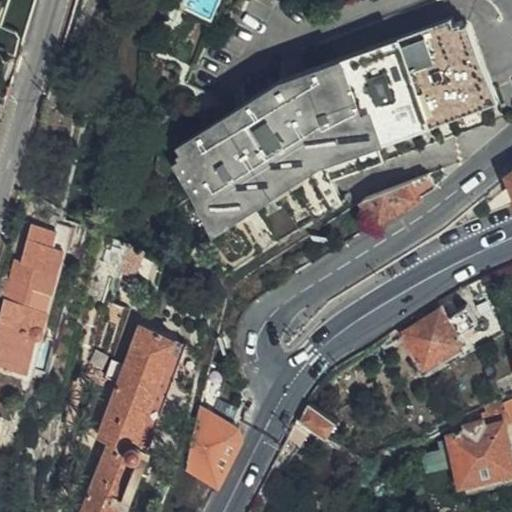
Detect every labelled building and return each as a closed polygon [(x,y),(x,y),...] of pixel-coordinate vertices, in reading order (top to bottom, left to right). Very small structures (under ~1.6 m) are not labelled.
[(0,57),(6,59),(8,45),(13,42),(17,38),(18,33),(16,27),(11,25),(12,15),(0,13),(0,57)] [(322,65),(309,70),(311,79),(290,87),(283,81),(204,134),(206,137),(208,142),(195,150),(192,146),(184,152),(185,155),(180,160),(221,220),(319,158),(332,185),(501,121),(462,21),(438,31),(436,26),(430,28),(432,33),(381,52),(379,46),(373,49),(376,55),(327,74),(322,65)] [(6,59),(0,57),(0,81),(11,83),(17,60),(6,59)] [(311,79),(309,70),(286,79),(283,81),(290,87),(311,79)] [(206,137),(192,146),(195,150),(208,142),(206,137)] [(378,224),(437,186),(430,176),(374,197),(362,204),(378,224)] [(492,198),(502,223),(511,218),(511,206),(506,192),(492,198)] [(470,208),(481,233),(481,232),(494,226),(483,202),(470,208)] [(0,310),(0,367),(15,371),(18,357),(31,360),(37,339),(41,337),(43,334),(41,329),(45,312),(24,306),(28,288),(36,290),(42,271),(55,275),(62,250),(49,246),(54,230),(29,222),(18,263),(13,262),(7,283),(14,285),(9,301),(3,299),(0,310)] [(132,283),(139,255),(99,244),(89,280),(113,287),(114,279),(132,283)] [(49,294),(55,275),(42,271),(36,290),(49,294)] [(45,312),(49,294),(36,290),(28,288),(24,306),(45,312)] [(451,317),(442,304),(403,330),(426,366),(465,340),(462,336),(479,325),(467,307),(451,317)] [(145,422),(177,340),(140,326),(99,438),(110,443),(84,511),(116,511),(119,507),(124,510),(156,426),(145,422)] [(189,345),(177,340),(145,422),(156,426),(189,345)] [(18,357),(15,371),(27,375),(31,360),(18,357)] [(511,397),(483,405),(476,408),(480,421),(475,423),(473,416),(452,423),(454,431),(441,435),(461,487),(511,469),(495,419),(511,412),(511,397)] [(337,420),(308,402),(297,419),(326,438),(337,420)] [(241,439),(238,426),(199,409),(183,467),(219,483),(241,439)]
